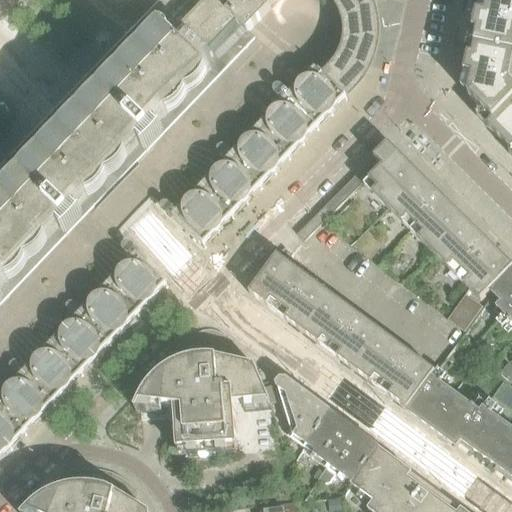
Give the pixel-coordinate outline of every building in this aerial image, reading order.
[(0,465),(169,289),(117,240),(133,224),(143,213),(154,202),(200,246),(205,251),(348,102),(359,88),(362,83),(368,73),(372,63),(374,52),(375,41),(375,30),(373,19),(369,8),(364,0),(113,0),(112,2),(119,8),(127,0),(182,0),(190,7),(86,115),(83,119),(75,127),(72,130),(61,141),(45,158),(32,172),(0,204),(0,465)] [(511,153),(511,8),(490,3),(487,20),(479,18),(472,50),(480,51),(478,62),(469,60),(465,79),(474,81),(469,100),(493,124),(488,130),(511,153)] [(388,212),(421,178),(389,146),(298,237),(305,245),(363,186),(365,189),(371,184),(378,191),(373,197),(388,212)] [(435,258),(468,224),(421,178),(388,212),(405,228),(410,222),(425,237),(420,243),(435,258)] [(497,253),(468,224),(435,258),(450,273),(455,267),(469,281),(497,253)] [(302,334),(317,314),(302,303),(315,285),(278,258),(250,296),(302,334)] [(497,310),(503,317),(511,308),(511,273),(492,294),(495,298),(494,299),(501,305),(497,310)] [(466,297),(448,322),(465,335),(483,309),(466,297)] [(511,334),(511,308),(503,317),(498,322),(511,335),(511,334)] [(352,371),(367,350),(354,341),(367,324),(356,315),(342,333),(317,314),(302,334),(352,371)] [(486,352),(479,345),(477,343),(469,352),(478,361),(486,352)] [(408,413),(436,375),(434,374),(422,391),(406,380),(419,362),(407,353),(394,370),(367,350),(352,371),(408,413)] [(271,406),(264,391),(255,369),(204,356),(204,358),(206,359),(206,366),(197,366),(197,363),(196,362),(195,362),(185,365),(174,369),(165,375),(163,377),(154,385),(147,393),(141,403),(137,414),(138,414),(141,415),(141,422),(176,420),(178,453),(181,453),(180,452),(235,448),(235,449),(238,449),(234,406),(268,403),(269,407),(271,406)] [(440,409),(451,393),(446,390),(453,382),(438,371),(436,375),(408,413),(437,435),(447,422),(441,418),(445,413),(440,409)] [(511,386),(511,375),(507,371),(501,377),(511,386)] [(305,449),(330,415),(294,389),(286,383),(281,383),(278,387),(264,391),(271,406),(283,405),(293,438),(305,449)] [(461,442),(487,407),(474,397),(468,405),(451,393),(440,409),(445,413),(441,418),(447,422),(437,435),(457,449),(461,442)] [(495,440),(505,427),(497,421),(503,412),(490,402),(487,407),(461,442),(491,464),(501,451),(497,448),(500,444),(495,440)] [(350,487),(378,450),(354,433),(330,415),(305,449),(303,452),(327,470),(319,483),(324,486),(330,484),(336,477),(350,487)] [(491,464),(509,477),(511,472),(511,431),(505,427),(495,440),(500,444),(497,448),(501,451),(491,464)] [(461,511),(389,458),(378,450),(350,487),(349,489),(374,504),(368,511),(461,511)] [(144,511),(134,506),(106,488),(105,489),(106,490),(104,497),(95,495),(96,492),(96,490),(89,489),(78,490),(67,492),(57,495),(47,500),(37,506),(31,511),(144,511)]
